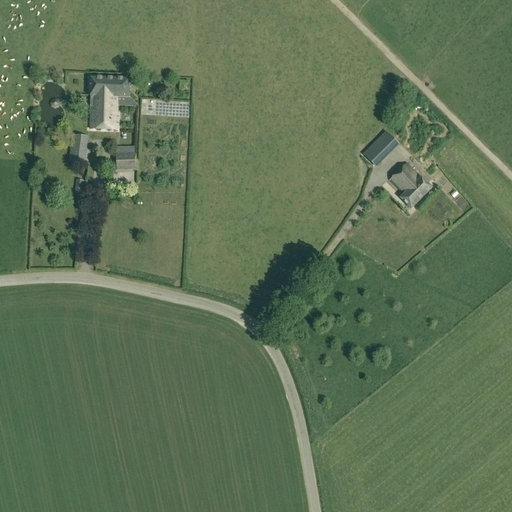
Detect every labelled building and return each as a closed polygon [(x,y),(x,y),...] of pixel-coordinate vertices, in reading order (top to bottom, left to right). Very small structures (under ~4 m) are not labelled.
[(91,130),(118,132),(119,107),(131,107),(136,108),(136,104),(130,98),(131,98),(131,80),(91,79),(91,97),(92,97),(91,130)] [(56,109),(62,107),(60,98),(54,100),(56,109)] [(195,118),(195,101),(145,99),(144,116),(195,118)] [(376,145),(364,156),(371,162),(376,157),(382,162),(388,156),(376,145)] [(84,151),(72,150),(70,160),(82,162),(84,151)] [(136,171),(135,155),(117,155),(117,171),(136,171)] [(421,181),(406,166),(391,182),(405,196),(402,200),(412,210),(433,190),(423,179),(421,181)] [(76,180),(75,193),(85,194),(86,181),(76,180)]
